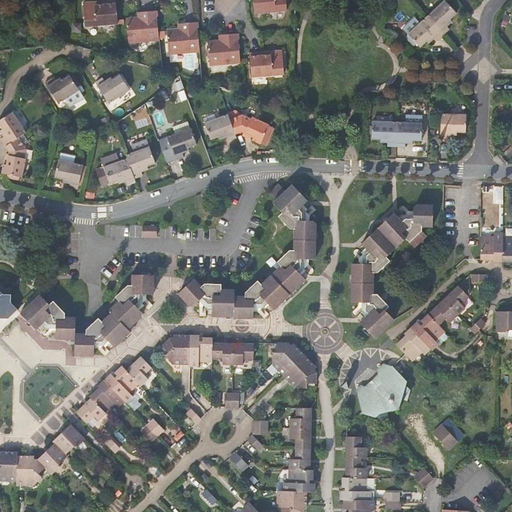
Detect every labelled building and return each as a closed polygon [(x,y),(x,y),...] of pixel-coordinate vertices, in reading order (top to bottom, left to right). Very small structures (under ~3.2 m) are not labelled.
[(283,0),(251,0),(253,16),(285,13),(283,0)] [(444,0),(437,7),(427,16),(443,33),(449,28),(446,25),(445,23),(450,18),(457,12),(453,8),(449,3),(446,0),(444,0)] [(94,7),(94,4),(82,5),(84,28),(117,26),(115,8),(115,6),(94,7)] [(155,14),(141,15),(142,21),(137,22),(125,23),(127,44),(158,42),(155,14)] [(403,27),(408,33),(412,36),(417,42),(420,46),(427,39),(432,35),(434,36),(436,39),(443,33),(427,16),(421,22),(416,16),(403,27)] [(195,24),(181,25),(182,32),(177,32),(165,33),(167,56),(198,54),(195,26),(195,24)] [(236,37),(223,38),(223,44),(218,45),(206,46),(208,68),(239,65),(236,37)] [(269,59),(248,60),(250,79),(283,77),(281,54),(268,55),(269,59)] [(121,73),(112,78),(106,81),(105,79),(104,77),(96,82),(109,101),(130,87),(121,73)] [(70,74),(63,78),(58,82),(56,80),(54,77),(47,81),(60,101),(80,88),(70,74)] [(237,109),(228,112),(229,113),(236,132),(242,130),(245,131),(253,134),(255,136),(254,138),(263,142),(265,136),(269,129),(271,123),(254,115),(253,118),(244,114),(239,115),(237,109)] [(27,132),(14,110),(0,119),(0,121),(2,125),(4,128),(8,134),(5,136),(2,137),(7,145),(19,137),(27,132)] [(229,139),(237,136),(236,132),(229,113),(206,121),(212,138),(220,135),(227,133),(228,135),(229,139)] [(449,136),(449,132),(449,129),(456,129),(466,130),(466,125),(466,119),(467,114),(454,113),(441,113),(440,136),(449,136)] [(423,134),(423,127),(423,122),(424,115),(407,114),(407,121),(398,121),(396,145),(405,146),(405,141),(405,139),(412,139),(422,140),(423,134)] [(190,126),(190,127),(188,119),(172,125),(175,132),(167,135),(175,157),(183,154),(182,151),(181,148),(188,146),(196,143),(190,126)] [(384,120),(374,120),(374,124),(373,131),(373,137),(381,137),(388,138),(388,140),(387,145),(396,145),(398,121),(384,120)] [(26,148),(19,137),(7,145),(10,150),(9,154),(8,161),(7,163),(4,163),(2,172),(22,177),(26,159),(24,158),(26,148)] [(156,162),(149,145),(147,138),(131,144),(134,151),(126,154),(127,157),(135,177),(143,174),(141,170),(140,167),(147,165),(156,162)] [(128,183),(136,180),(135,177),(127,157),(120,160),(118,152),(102,157),(105,165),(105,166),(97,169),(103,183),(110,181),(110,182),(119,179),(126,176),(127,179),(128,183)] [(56,175),(64,177),(71,178),(70,181),(70,185),(78,187),(83,164),(75,162),(76,156),(61,153),(60,158),(59,158),(56,175)] [(286,188),(283,185),(275,193),(278,196),(274,201),(283,211),(279,215),(290,226),(295,227),(294,249),(290,249),(279,260),(282,264),(262,282),(259,279),(247,290),(246,295),(235,295),(235,288),(222,288),(222,283),(205,283),(201,286),(193,278),(179,292),(190,304),(193,304),(196,302),(198,304),(206,304),(206,308),(213,308),(213,314),(235,315),(235,316),(251,317),(252,310),(259,310),(263,306),(265,308),(270,303),(274,308),(306,277),(302,273),(307,269),(305,266),(309,262),(310,258),(315,258),(316,239),(316,222),(314,219),(311,219),(311,215),(305,210),(308,207),(304,203),(308,198),(293,182),(286,188)] [(275,193),(283,185),(280,182),(272,190),(275,193)] [(358,262),(353,262),(352,301),(358,301),(357,305),(363,311),(361,313),(365,318),(361,321),(376,337),(383,329),(395,319),(386,309),(389,306),(377,293),(373,293),(374,271),(378,271),(390,259),(387,256),(406,237),(414,246),(426,234),(422,229),(422,225),(433,224),(434,203),(418,203),(414,205),(414,209),(410,209),(405,213),(403,212),(398,216),(394,212),(362,242),(366,247),(361,251),(363,253),(359,258),(358,262)] [(157,226),(143,226),(143,236),(157,236),(157,226)] [(495,235),(481,235),(481,258),(489,258),(495,258),(495,260),(503,260),(504,236),(504,232),(495,231),(495,235)] [(511,236),(504,236),(503,260),(511,260),(511,236)] [(50,303),(40,293),(21,312),(37,328),(41,324),(46,328),(48,326),(53,331),(56,331),(56,337),(76,338),(75,353),(96,354),(96,348),(100,348),(105,344),(106,346),(112,341),(116,345),(131,330),(129,328),(142,315),(143,310),(141,308),(145,304),(145,299),(149,298),(149,292),(154,292),(154,291),(155,273),(134,273),(134,283),(130,283),(117,295),(120,298),(111,308),(113,311),(103,320),(99,316),(87,328),(87,332),(76,332),(76,316),(65,315),(65,311),(54,300),(50,303)] [(468,295),(458,285),(444,298),(459,313),(466,307),(461,302),(468,295)] [(0,290),(0,317),(2,318),(9,318),(18,310),(11,302),(11,294),(3,294),(0,290)] [(451,321),(459,313),(444,298),(437,306),(429,313),(439,323),(446,316),(451,321)] [(509,328),(511,328),(511,310),(508,310),(497,310),(497,331),(509,331),(509,328)] [(436,339),(445,329),(439,323),(429,313),(423,319),(420,322),(418,320),(412,326),(431,347),(433,348),(439,342),(436,339)] [(471,326),(476,331),(480,328),(485,322),(481,317),(471,326)] [(424,353),(431,347),(412,326),(405,332),(406,334),(402,339),(397,343),(406,353),(412,360),(422,351),(424,353)] [(174,362),(190,362),(191,333),(178,333),(178,337),(171,337),(162,345),(168,350),(165,353),(174,362)] [(199,360),(212,360),(212,356),(213,341),(213,336),(200,336),(199,334),(191,333),(190,362),(190,364),(199,364),(199,360)] [(224,362),(233,362),(234,342),(220,341),(213,341),(212,356),(224,356),(224,362)] [(267,350),(272,350),(276,350),(277,341),(273,341),(267,341),(267,350)] [(278,368),(285,374),(306,354),(297,345),(294,347),(289,341),(277,341),(276,350),(272,350),(272,361),(267,366),(273,373),(278,368)] [(244,357),(254,357),(255,342),(240,342),(234,342),(233,362),(244,363),(244,357)] [(308,385),(317,385),(317,383),(317,371),(312,365),(314,363),(306,354),(285,374),(297,387),(307,388),(308,385)] [(144,373),(152,365),(146,360),(142,355),(134,362),(127,369),(127,370),(139,382),(141,384),(148,377),(144,373)] [(407,380),(394,365),(387,363),(379,371),(379,375),(367,386),(363,385),(358,391),(363,412),(377,416),(378,414),(382,419),(383,417),(390,416),(388,410),(400,407),(402,398),(408,400),(411,389),(406,384),(407,380)] [(129,391),(139,382),(127,370),(127,369),(123,365),(117,370),(113,374),(111,372),(105,378),(125,399),(126,401),(133,395),(129,391)] [(118,405),(125,399),(105,378),(99,384),(100,386),(95,391),(91,395),(92,397),(106,412),(115,403),(118,406),(118,405)] [(141,403),(133,395),(126,401),(132,407),(134,409),(141,403)] [(98,419),(106,412),(92,397),(84,404),(77,411),(80,414),(87,421),(93,414),(98,419)] [(126,413),(132,407),(126,401),(125,399),(118,405),(126,413)] [(292,417),(291,426),(311,427),(311,421),(312,407),(297,406),(297,417),(292,417)] [(187,412),(196,422),(202,417),(192,407),(187,412)] [(154,417),(148,423),(158,434),(165,427),(154,417)] [(77,447),(86,439),(71,422),(64,429),(53,439),(55,441),(67,453),(75,445),(77,447)] [(433,433),(449,451),(459,442),(455,438),(461,432),(452,422),(446,428),(442,424),(433,433)] [(152,440),(158,434),(148,423),(142,429),(152,440)] [(297,437),(296,447),(311,448),(311,437),(311,427),(291,426),(291,437),(297,437)] [(184,432),(181,430),(175,436),(177,438),(184,432)] [(258,448),(263,443),(254,434),(248,439),(258,448)] [(362,436),(347,435),(347,442),(347,456),(361,456),(367,457),(367,446),(362,446),(362,436)] [(110,437),(106,441),(115,451),(120,447),(110,437)] [(60,463),(68,455),(67,453),(55,441),(46,450),(38,458),(46,466),(53,473),(62,465),(60,463)] [(290,458),(290,468),(311,468),(311,458),(311,448),(296,447),(296,458),(290,458)] [(0,479),(17,480),(18,454),(18,450),(5,450),(5,453),(0,453),(0,479)] [(246,460),(236,450),(230,456),(240,466),(246,460)] [(39,472),(46,466),(38,458),(31,457),(30,454),(26,454),(18,454),(17,480),(17,484),(34,485),(43,476),(39,472)] [(361,466),(361,456),(347,456),(346,464),(346,476),(351,476),(367,477),(367,467),(361,466)] [(249,463),(246,460),(240,466),(243,469),(249,463)] [(425,467),(420,471),(429,481),(434,477),(425,467)] [(285,482),(285,490),(307,490),(315,491),(316,482),(313,482),(313,476),(313,468),(311,468),(290,468),(290,482),(285,482)] [(420,471),(415,475),(415,476),(424,486),(429,481),(420,471)] [(366,490),(367,477),(351,476),(346,476),(343,476),(343,483),(343,489),(341,489),(341,498),(344,499),(370,499),(371,490),(366,490)] [(212,503),(217,498),(208,488),(203,493),(212,503)] [(289,511),(301,511),(304,510),(304,503),(307,503),(307,499),(307,490),(285,490),(278,490),(278,507),(282,511),(289,511)] [(386,499),(400,500),(400,491),(386,491),(386,499)] [(374,508),(374,499),(370,499),(344,499),(344,507),(346,507),(346,511),(369,511),(370,508),(374,508)] [(400,500),(386,499),(385,508),(400,508),(400,500)] [(246,510),(244,511),(260,511),(250,501),(243,507),(246,510)] [(484,511),(490,511),(494,509),(487,503),(481,508),(484,511)]
